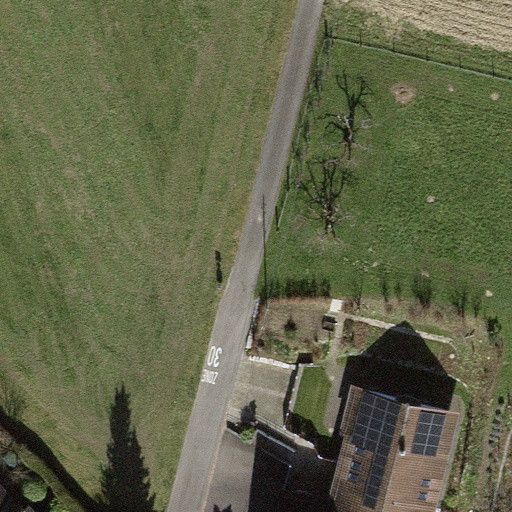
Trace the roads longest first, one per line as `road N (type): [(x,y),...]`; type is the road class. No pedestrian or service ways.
road 1 (track): [(311,0),(238,290)]
road 2 (residential): [(238,290),(184,511)]
